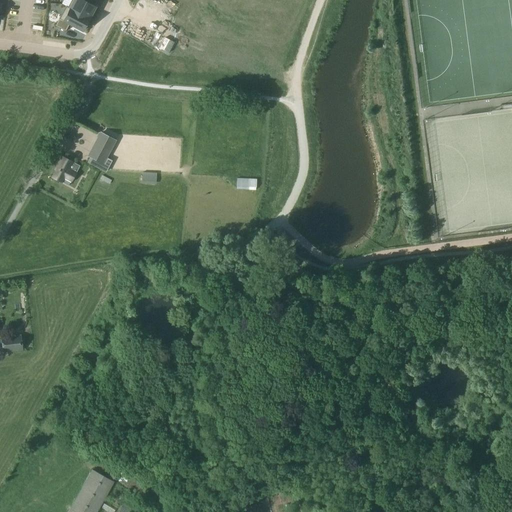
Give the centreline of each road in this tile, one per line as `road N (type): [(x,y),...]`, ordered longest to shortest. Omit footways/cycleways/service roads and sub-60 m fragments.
road 1 (unclassified): [(265,249),(303,163),(297,102)]
road 2 (residential): [(118,0),(83,55),(0,44)]
